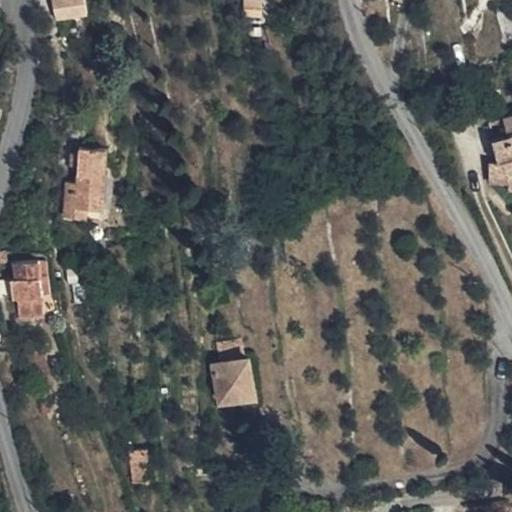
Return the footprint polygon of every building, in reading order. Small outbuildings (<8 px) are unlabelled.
[(88,0),(57,3),(59,23),(90,20),(88,0)] [(511,105),(482,116),(492,152),(485,153),(486,172),(507,171),(508,180),(511,179),(511,105)] [(100,203),(101,141),(74,142),(73,176),(61,175),(61,212),(83,213),(84,203),(100,203)] [(26,250),(26,266),(16,266),(17,286),(23,286),(22,306),(46,307),(44,252),(26,250)] [(211,357),(229,355),(239,354),(236,331),(207,335),(211,357)] [(247,353),(239,354),(229,355),(236,392),(255,389),(247,353)] [(236,392),(229,355),(211,357),(217,395),(236,392)] [(152,445),(133,447),(137,479),(156,477),(152,445)]
